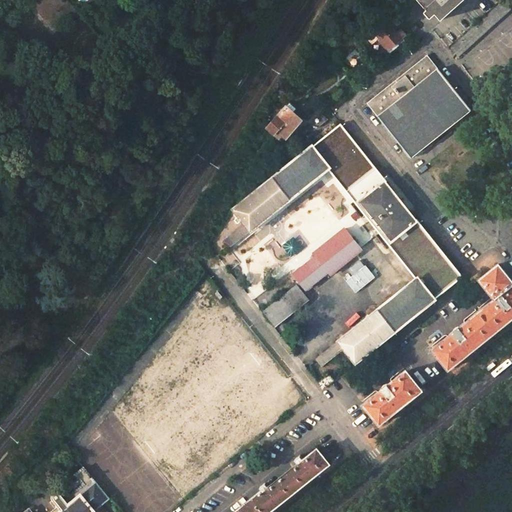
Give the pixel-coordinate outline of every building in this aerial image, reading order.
[(418,0),(432,15),(435,13),(441,19),(462,0),(418,0)] [(501,17),(510,8),(509,8),(504,1),(494,9),(501,17)] [(483,33),(501,17),(494,9),(476,26),(483,33)] [(386,21),(374,32),(380,39),(379,40),(388,51),(402,39),(396,32),(386,21)] [(476,26),(451,48),(457,55),(458,56),(483,33),(476,26)] [(401,28),(396,32),(402,39),(406,35),(401,28)] [(356,44),(343,31),(333,40),(342,50),(339,53),(349,63),(354,64),(369,50),(360,40),(356,44)] [(427,55),(367,103),(378,116),(410,157),(413,155),(418,151),(419,150),(422,153),(434,143),(436,145),(452,132),(451,130),(467,118),(464,114),(468,111),(470,109),(438,69),(427,55)] [(289,102),(285,107),(292,114),(297,108),(289,102)] [(285,107),(267,127),(278,137),(281,134),(286,138),(300,122),(292,114),(285,107)] [(299,156),(233,209),(245,223),(250,230),(327,168),(416,279),(339,340),(344,347),(356,362),(463,276),(416,218),(387,181),(340,123),(299,156)] [(272,132),(259,147),(270,156),(283,142),(272,132)] [(245,223),(222,241),(228,248),(250,230),(245,223)] [(316,256),(294,274),(306,289),(328,271),(330,274),(361,249),(344,228),(314,253),(316,256)] [(457,329),(433,349),(448,368),(511,316),(511,282),(511,280),(511,279),(501,266),(500,266),(498,264),(480,278),(495,296),(498,301),(489,308),(486,306),(475,315),(474,314),(469,319),(468,318),(462,323),(462,324),(457,328),(457,329)] [(296,284),(263,312),(274,325),(308,298),(296,284)] [(339,340),(316,359),(322,365),(344,347),(339,340)] [(340,354),(333,359),(337,364),(344,359),(340,354)] [(378,393),(364,404),(379,423),(421,390),(405,370),(392,382),(391,381),(387,384),(387,383),(381,388),(381,389),(377,392),(378,393)] [(263,511),(264,511),(289,492),(290,494),(303,483),(302,482),(320,467),(322,468),(329,463),(317,448),(303,459),(300,455),(295,459),(298,463),(268,487),(265,483),(260,487),(262,490),(234,511),(263,511)] [(58,504),(48,511),(31,511),(29,509),(24,511),(91,511),(109,498),(83,467),(75,474),(84,483),(64,500),(59,494),(58,493),(57,493),(56,493),(54,493),(53,495),(53,497),(53,498),(58,504)]
